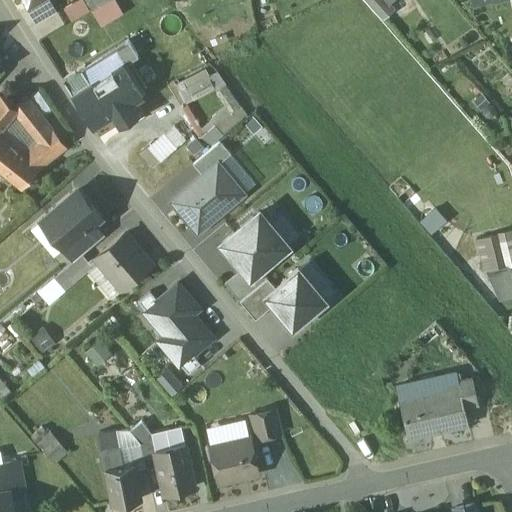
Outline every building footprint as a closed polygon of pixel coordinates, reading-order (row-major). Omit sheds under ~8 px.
[(38,22),(57,10),(50,0),(45,0),(30,9),(38,22)] [(78,0),(63,10),(71,22),(89,9),(82,0),(78,0)] [(86,0),(92,10),(109,0),(86,0)] [(397,9),(390,0),(364,0),(380,21),(397,9)] [(125,44),(114,51),(124,66),(137,58),(126,41),(124,42),(125,44)] [(91,86),(72,98),(92,127),(142,95),(124,66),(91,86)] [(213,68),(173,90),(184,109),(213,93),(226,110),(202,135),(210,144),(249,117),(213,68)] [(80,72),(62,82),(72,98),(91,86),(80,72)] [(0,131),(16,115),(12,111),(14,110),(0,98),(0,131)] [(65,148),(26,100),(14,110),(12,111),(16,115),(51,158),(65,148)] [(51,158),(16,115),(0,131),(0,142),(4,146),(8,143),(38,167),(51,158)] [(175,125),(162,136),(141,154),(154,169),(188,140),(175,125)] [(220,141),(191,165),(202,178),(217,165),(230,154),(220,141)] [(4,146),(0,142),(0,171),(22,189),(38,167),(8,143),(4,146)] [(243,196),(217,165),(202,178),(173,202),(199,233),(243,196)] [(87,208),(75,193),(41,221),(55,238),(58,235),(66,245),(65,246),(66,247),(93,225),(102,218),(90,205),(87,208)] [(430,234),(447,219),(436,206),(419,221),(430,234)] [(260,213),(223,244),(243,269),(251,278),(260,270),(288,247),(260,213)] [(93,225),(66,247),(76,260),(82,255),(103,237),(93,225)] [(451,237),(441,226),(427,238),(437,250),(451,237)] [(511,230),(495,234),(496,236),(476,241),(483,273),(510,267),(511,266),(511,230)] [(125,235),(96,260),(121,291),(151,266),(125,235)] [(443,250),(430,261),(444,278),(457,267),(443,250)] [(76,260),(64,270),(74,284),(93,268),(82,255),(76,260)] [(511,275),(510,267),(494,270),(499,291),(511,287),(511,275)] [(224,284),(240,302),(267,279),(260,270),(251,278),(243,269),(224,284)] [(64,270),(55,278),(65,291),(74,284),(64,270)] [(325,301),(299,270),(276,289),(266,297),(274,306),(292,328),(325,301)] [(267,279),(240,302),(256,321),(274,306),(266,297),(276,289),(267,279)] [(145,312),(165,336),(192,314),(199,308),(178,284),(157,302),(145,312)] [(137,303),(145,312),(157,302),(149,292),(137,303)] [(213,339),(192,314),(165,336),(159,342),(180,367),(181,366),(193,356),(213,339)] [(201,364),(193,356),(181,366),(188,375),(201,364)] [(456,373),(397,386),(400,399),(458,386),(457,381),(458,381),(456,373)] [(458,381),(457,381),(458,386),(459,386),(464,406),(477,403),(472,378),(458,381)] [(400,399),(399,400),(404,421),(405,420),(408,433),(438,426),(439,431),(468,425),(464,406),(459,386),(458,386),(400,399)] [(274,411),(251,416),(256,439),(279,434),(274,411)] [(244,416),(205,424),(209,445),(249,436),(244,416)] [(150,435),(140,422),(130,430),(140,442),(143,458),(153,455),(153,453),(154,452),(150,435)] [(41,427),(31,437),(37,444),(48,435),(41,427)] [(115,430),(99,433),(106,470),(123,466),(119,447),(115,430)] [(140,442),(130,430),(115,430),(119,447),(127,445),(140,442)] [(66,452),(50,433),(48,435),(37,444),(54,463),(66,452)] [(249,436),(209,445),(218,483),(257,474),(249,436)] [(140,442),(127,445),(131,465),(133,464),(134,469),(145,467),(143,458),(140,442)] [(127,445),(119,447),(123,466),(131,465),(127,445)] [(154,452),(153,453),(153,455),(162,496),(194,488),(184,445),(154,452)] [(24,489),(18,461),(3,464),(4,464),(9,492),(24,489)] [(3,464),(0,465),(0,493),(9,492),(4,464),(3,464)] [(106,470),(113,505),(140,499),(134,469),(133,464),(131,465),(123,466),(106,470)] [(9,492),(0,493),(0,511),(13,511),(9,492)] [(477,511),(476,503),(452,508),(452,511),(477,511)]
